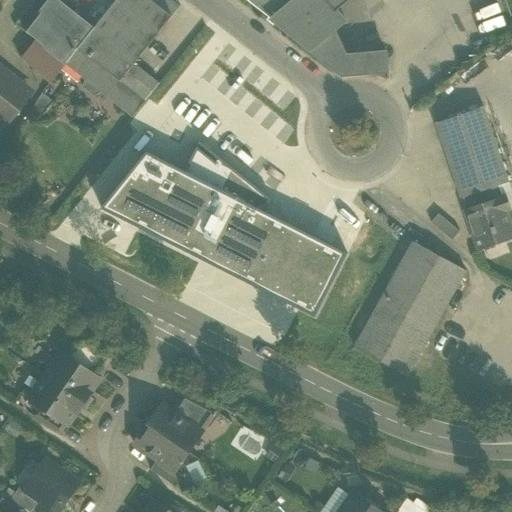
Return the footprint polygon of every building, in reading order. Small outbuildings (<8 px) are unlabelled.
[(33,0),(14,23),(24,31),(48,0),(33,0)] [(59,0),(48,0),(24,31),(34,39),(66,64),(79,47),(94,28),(59,0)] [(116,0),(94,28),(79,47),(121,80),(134,64),(172,16),(151,0),(116,0)] [(246,0),(275,23),(342,75),(388,71),(386,52),(346,55),(334,31),(346,21),(336,9),(346,0),(246,0)] [(66,64),(34,39),(20,58),(51,83),(66,64)] [(121,80),(79,47),(66,64),(86,80),(83,87),(95,97),(100,92),(132,117),(146,100),(121,80)] [(134,64),(121,80),(146,100),(160,84),(134,64)] [(15,80),(0,68),(0,125),(12,111),(29,91),(15,80)] [(43,93),(30,110),(39,117),(52,101),(43,93)] [(483,106),(436,122),(461,198),(498,186),(509,182),(483,106)] [(199,140),(185,171),(266,213),(271,200),(199,140)] [(315,318),(346,255),(266,213),(185,171),(148,152),(101,208),(315,318)] [(498,186),(464,198),(467,208),(502,197),(498,186)] [(467,208),(465,209),(466,211),(468,210),(471,219),(469,220),(479,251),(511,239),(511,232),(505,211),(511,209),(507,195),(502,197),(467,208)] [(460,231),(438,213),(431,222),(452,240),(460,231)] [(466,271),(413,241),(369,322),(382,329),(382,328),(409,343),(409,344),(422,351),(466,271)] [(0,294),(0,312),(8,299),(0,294)] [(409,343),(382,328),(382,329),(369,322),(354,347),(408,377),(422,351),(409,344),(409,343)] [(114,357),(78,337),(66,355),(99,378),(114,357)] [(66,355),(61,352),(30,399),(40,406),(67,424),(68,425),(81,407),(84,409),(91,400),(88,397),(100,379),(66,355)] [(217,411),(184,394),(172,412),(202,432),(217,411)] [(172,412),(162,405),(149,425),(152,427),(188,452),(202,432),(172,412)] [(67,424),(40,406),(38,411),(34,416),(60,434),(67,424)] [(188,452),(152,427),(146,436),(143,434),(135,444),(157,460),(175,472),(175,471),(188,452)] [(175,472),(157,460),(150,470),(175,487),(182,476),(175,471),(175,472)] [(78,482),(47,461),(27,490),(26,490),(40,500),(58,511),(78,482)] [(27,490),(21,485),(11,499),(24,508),(29,511),(31,511),(40,500),(26,490),(27,490)] [(332,511),(347,492),(338,485),(319,511),(332,511)] [(366,502),(353,493),(340,511),(381,511),(377,509),(379,506),(368,498),(366,502)] [(11,499),(3,494),(0,497),(0,511),(21,511),(24,508),(11,499)] [(171,511),(152,498),(142,511),(171,511)]
